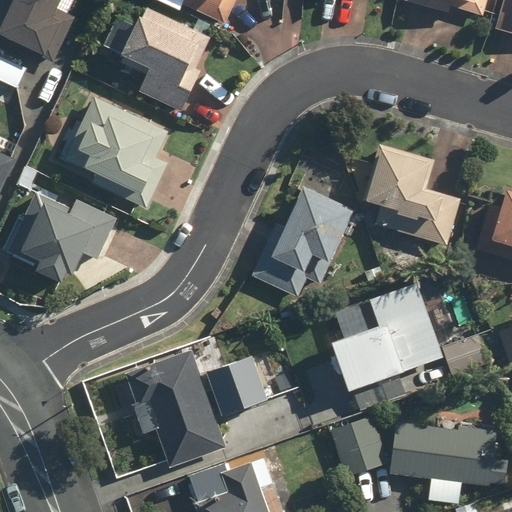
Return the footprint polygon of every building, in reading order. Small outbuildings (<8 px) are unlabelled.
[(0,0),(0,46),(42,66),(59,29),(46,23),(57,0),(0,0)] [(145,0),(218,33),(232,0),(145,0)] [(400,0),(399,4),(444,20),(448,11),(475,21),(482,0),(400,0)] [(511,0),(498,0),(489,30),(511,37),(511,0)] [(140,10),(114,62),(141,75),(132,93),(179,115),(198,75),(194,73),(209,42),(140,10)] [(0,195),(14,164),(0,157),(0,104),(6,91),(15,95),(26,72),(0,60),(0,195)] [(154,156),(166,129),(96,96),(65,163),(87,173),(82,183),(142,211),(165,162),(154,156)] [(435,164),(374,148),(358,206),(378,212),(374,229),(441,248),(454,202),(426,194),(435,164)] [(30,190),(1,250),(35,268),(30,277),(63,294),(81,261),(91,267),(114,225),(73,203),(69,211),(30,190)] [(481,206),(467,254),(511,267),(511,195),(501,193),(497,209),(481,206)] [(293,300),(302,280),(320,290),(349,221),(293,196),(278,230),(270,226),(247,280),(293,300)] [(365,337),(322,350),(336,394),(397,376),(396,373),(435,361),(412,289),(355,306),(365,337)] [(504,328),(491,333),(511,384),(511,315),(501,320),(504,328)] [(117,370),(119,376),(130,411),(141,407),(162,472),(220,454),(210,422),(264,405),(248,356),(192,374),(184,349),(117,370)] [(292,373),(270,381),(282,413),(303,405),(292,373)] [(490,384),(448,397),(454,417),(496,405),(490,384)] [(367,414),(324,429),(341,480),(385,465),(367,414)] [(388,453),(386,477),(425,481),(422,502),(456,506),(458,484),(495,488),(498,465),(388,453)] [(281,511),(260,460),(234,471),(229,458),(181,478),(195,511),(281,511)]
